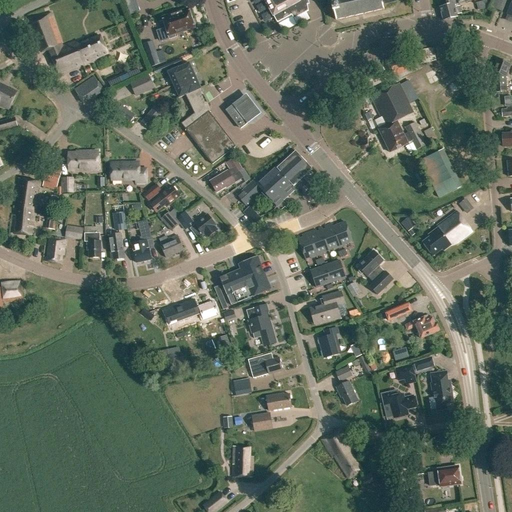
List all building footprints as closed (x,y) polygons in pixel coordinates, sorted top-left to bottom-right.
[(264,0),(277,23),(291,15),(293,19),(308,11),(307,4),(306,4),(305,0),(264,0)] [(336,19),(336,20),(337,20),(345,18),(346,18),(355,16),(356,16),(364,14),(365,14),(373,12),(374,12),(375,12),(374,11),(383,9),(384,9),(384,8),(383,5),(396,2),(395,0),(331,0),(332,5),(331,5),(332,8),(333,12),(334,12),(336,19)] [(445,0),(446,6),(439,7),(443,20),(457,17),(456,14),(461,13),(458,3),(472,0),(445,0)] [(162,18),(169,39),(175,37),(174,35),(195,28),(188,9),(162,18)] [(37,23),(27,26),(37,53),(48,49),(50,53),(51,56),(59,74),(107,53),(100,36),(76,46),(73,40),(64,44),(65,45),(59,48),(57,46),(61,44),(51,13),(35,17),(37,23)] [(388,32),(383,34),(384,39),(398,36),(397,30),(388,32)] [(433,47),(414,50),(388,62),(396,79),(421,68),(420,64),(435,61),(433,47)] [(162,50),(156,53),(160,64),(166,61),(162,50)] [(156,53),(146,56),(150,67),(160,64),(156,53)] [(506,77),(511,64),(497,59),(492,72),(493,72),(495,92),(507,92),(505,77),(506,77)] [(275,78),(281,76),(276,63),(270,65),(275,78)] [(182,83),(194,77),(188,64),(177,69),(167,74),(169,79),(173,86),(182,82),(182,83)] [(153,88),(148,76),(130,84),(136,96),(153,88)] [(90,100),(93,97),(103,91),(94,77),(74,90),(75,91),(78,96),(84,104),(90,100)] [(200,90),(194,77),(182,83),(182,82),(173,86),(179,99),(188,95),(200,90)] [(0,102),(9,107),(17,91),(0,83),(0,102)] [(426,145),(415,123),(405,128),(407,133),(403,135),(396,121),(413,113),(399,84),(371,98),(382,120),(383,120),(385,125),(384,125),(385,126),(378,130),(390,153),(408,144),(407,143),(411,141),(416,150),(426,145)] [(181,125),(212,166),(236,148),(209,113),(210,112),(200,90),(188,95),(179,99),(177,100),(187,120),(181,125)] [(116,113),(129,122),(134,116),(121,106),(116,113)] [(501,110),(502,118),(511,117),(511,109),(511,107),(506,108),(506,110),(501,110)] [(232,112),(229,114),(240,129),(247,124),(235,109),(232,112)] [(14,117),(0,120),(0,130),(17,126),(14,117)] [(431,128),(423,131),(430,143),(437,140),(431,128)] [(511,131),(511,132),(511,133),(502,134),(503,147),(511,146),(511,131)] [(237,197),(247,208),(263,192),(277,207),(297,188),(299,190),(308,181),(302,174),(309,167),(312,170),(294,150),(268,175),(264,171),(237,197)] [(438,198),(461,187),(442,150),(420,160),(438,198)] [(68,154),(69,171),(99,170),(98,152),(84,152),(84,153),(68,154)] [(235,158),(226,163),(229,169),(230,170),(232,168),(236,174),(239,172),(243,170),(235,158)] [(111,163),(111,180),(136,180),(136,183),(147,183),(146,169),(139,169),(139,163),(111,163)] [(227,171),(210,182),(217,193),(226,187),(227,188),(234,183),(235,183),(243,178),(239,172),(236,174),(232,168),(230,170),(228,171),(227,171)] [(30,210),(35,211),(36,200),(40,182),(18,178),(15,197),(19,198),(18,207),(31,209),(30,210)] [(62,193),(73,193),(72,179),(62,179),(62,193)] [(143,195),(148,201),(161,191),(156,185),(143,195)] [(158,197),(159,199),(151,206),(155,212),(159,209),(160,210),(165,206),(166,207),(180,196),(172,186),(158,197)] [(55,205),(50,204),(46,228),(51,229),(55,205)] [(12,233),(31,236),(35,211),(30,210),(31,209),(18,207),(17,216),(14,216),(12,233)] [(428,236),(430,237),(422,243),(433,257),(442,249),(444,251),(451,245),(457,243),(472,232),(457,211),(437,226),(438,228),(428,236)] [(161,219),(172,231),(179,224),(168,212),(161,219)] [(176,219),(185,230),(191,226),(189,224),(193,222),(185,212),(176,219)] [(117,230),(126,228),(124,213),(114,214),(117,230)] [(190,229),(198,239),(203,235),(203,236),(204,235),(207,238),(217,230),(215,226),(216,225),(207,214),(194,224),(195,225),(190,229)] [(132,247),(147,244),(147,241),(152,239),(147,220),(138,222),(141,237),(140,237),(141,242),(131,244),(132,247)] [(332,225),(331,225),(340,247),(344,246),(343,245),(352,241),(345,222),(333,227),(332,225)] [(320,229),(329,252),(329,251),(328,250),(333,248),(334,250),(340,247),(331,225),(324,228),(325,229),(321,231),(320,229)] [(66,236),(81,238),(82,229),(67,227),(66,236)] [(415,233),(411,228),(407,231),(410,236),(415,233)] [(329,252),(320,229),(321,231),(317,233),(316,231),(309,233),(317,256),(324,253),(323,252),(328,250),(328,252),(329,252)] [(100,233),(84,233),(85,242),(87,242),(87,251),(89,251),(89,258),(100,258),(100,241),(100,233)] [(128,242),(127,233),(117,234),(108,235),(109,244),(111,259),(113,259),(113,260),(125,259),(122,243),(128,242)] [(311,258),(317,256),(309,233),(302,236),(303,238),(298,240),(306,260),(306,259),(311,257),(311,258)] [(177,236),(160,243),(166,258),(183,251),(177,236)] [(60,264),(62,255),(63,256),(66,240),(50,237),(47,252),(49,252),(48,257),(44,258),(44,261),(60,264)] [(147,244),(132,247),(136,263),(151,260),(147,244)] [(370,287),(378,295),(393,280),(385,272),(384,273),(378,267),(383,261),(378,256),(378,255),(376,252),(374,252),(373,251),(357,266),(367,277),(368,276),(374,283),(370,287)] [(220,278),(231,306),(270,289),(266,278),(265,277),(257,257),(248,261),(239,264),(241,269),(231,274),(227,275),(220,278)] [(325,266),(331,283),(346,278),(340,261),(325,266)] [(310,271),(316,288),(331,283),(325,266),(310,271)] [(0,316),(3,316),(1,303),(3,302),(3,303),(22,299),(21,283),(1,284),(1,285),(2,289),(0,288),(0,316)] [(346,288),(353,299),(360,294),(353,283),(346,288)] [(341,292),(326,296),(328,304),(310,309),(315,324),(324,322),(324,323),(340,318),(336,306),(344,303),(341,292)] [(199,314),(194,300),(175,307),(176,308),(165,312),(169,325),(199,314)] [(213,302),(198,307),(203,320),(217,315),(213,302)] [(389,321),(411,312),(407,303),(385,312),(389,321)] [(246,311),(249,321),(254,339),(262,337),(264,346),(275,343),(266,313),(268,312),(266,305),(246,311)] [(225,314),(227,321),(237,318),(234,311),(225,314)] [(426,321),(424,317),(405,326),(407,331),(413,328),(415,333),(417,332),(421,339),(439,331),(435,323),(432,318),(426,321)] [(340,353),(334,334),(337,333),(335,327),(324,330),(326,336),(318,338),(324,358),(340,353)] [(267,355),(248,360),(251,372),(253,379),(268,375),(283,371),(279,358),(273,360),(273,359),(268,360),(267,355)] [(359,358),(366,374),(371,372),(364,356),(359,358)] [(416,372),(434,366),(431,357),(414,363),(416,372)] [(375,367),(372,361),(367,363),(371,370),(375,367)] [(412,365),(395,369),(398,381),(406,379),(407,384),(416,382),(415,377),(412,365)] [(334,372),(339,382),(352,376),(348,366),(334,372)] [(436,411),(447,409),(446,404),(452,403),(451,396),(452,395),(451,386),(449,386),(446,371),(431,374),(433,387),(431,387),(432,393),(433,393),(434,398),(429,399),(431,409),(436,409),(436,411)] [(341,398),(342,398),(346,406),(358,401),(348,381),(336,387),(341,398)] [(236,396),(252,393),(250,385),(235,388),(236,396)] [(388,409),(390,416),(393,415),(393,418),(398,417),(398,418),(404,417),(404,416),(408,415),(407,410),(416,407),(414,396),(404,398),(403,394),(398,396),(397,391),(382,395),(384,406),(390,404),(391,408),(388,409)] [(266,397),(269,411),(292,407),(289,394),(283,395),(283,394),(266,397)] [(253,426),(271,423),(269,412),(251,415),(253,426)] [(235,414),(227,415),(229,427),(236,426),(235,414)] [(322,439),(335,461),(340,461),(350,478),(362,471),(351,453),(355,451),(341,428),(322,439)] [(250,448),(233,447),(233,477),(253,478),(253,457),(250,457),(250,448)] [(430,486),(440,485),(440,487),(460,484),(458,467),(438,470),(438,472),(428,474),(430,486)] [(358,480),(359,482),(362,487),(375,479),(374,478),(373,478),(370,473),(358,480)] [(220,491),(202,505),(207,511),(216,511),(228,502),(220,491)] [(403,501),(404,511),(423,508),(422,499),(403,501)]
